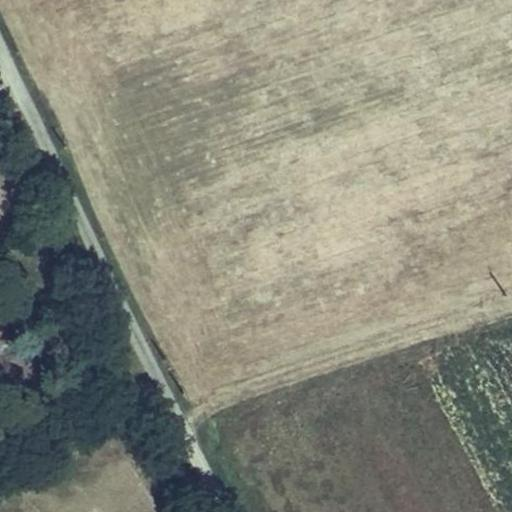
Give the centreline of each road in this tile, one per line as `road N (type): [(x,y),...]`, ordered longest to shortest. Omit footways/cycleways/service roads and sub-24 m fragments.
road 1 (unclassified): [(0,47),(226,511)]
road 2 (track): [(182,429),(215,405),(325,363),(511,312)]
